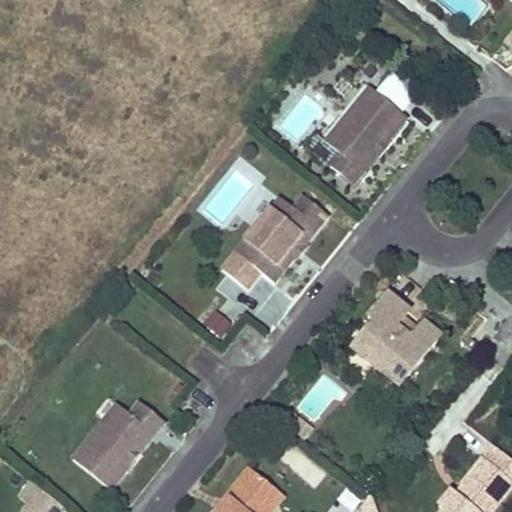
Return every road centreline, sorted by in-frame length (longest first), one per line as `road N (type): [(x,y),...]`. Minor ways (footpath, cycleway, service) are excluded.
road 1 (residential): [(393,212),(155,511)]
road 2 (residential): [(511,200),(483,239),(441,245),(393,212)]
road 3 (residential): [(477,107),(393,212)]
